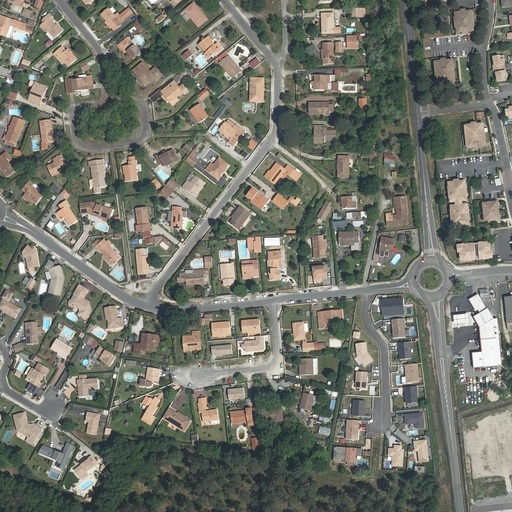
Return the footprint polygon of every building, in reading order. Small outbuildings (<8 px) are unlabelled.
[(123,0),(116,0),(125,8),(128,5),(123,0)] [(511,0),(497,0),(500,9),(511,7),(509,0),(511,0)] [(194,4),(185,11),(198,27),(207,20),(200,11),(199,12),(195,8),(196,7),(194,4)] [(30,17),(32,11),(25,8),(22,14),(30,17)] [(359,8),(351,9),(352,16),(360,16),(359,8)] [(109,9),(102,15),(107,21),(112,28),(115,31),(122,25),(121,24),(124,21),(123,20),(120,16),(118,13),(115,16),(109,9)] [(160,23),(168,17),(164,12),(156,19),(160,23)] [(469,28),(469,23),(468,18),(470,18),(469,13),(453,15),(453,20),(454,20),(455,24),(455,29),(454,29),(455,34),(471,33),(470,28),(469,28)] [(50,14),(44,19),(45,21),(41,25),(48,33),(49,32),(54,38),(62,31),(57,25),(56,25),(50,19),(52,17),(50,14)] [(322,14),(322,24),(325,24),(325,32),(334,32),(334,28),(333,14),(322,14)] [(21,23),(2,16),(0,21),(0,35),(6,38),(11,26),(19,29),(21,23)] [(137,29),(142,25),(139,21),(133,25),(137,29)] [(358,35),(347,35),(347,49),(357,49),(358,35)] [(211,40),(208,37),(199,44),(210,57),(217,51),(214,47),(215,45),(211,40)] [(129,38),(119,45),(125,53),(127,51),(133,59),(140,52),(129,38)] [(333,43),(323,43),(323,53),(323,64),(333,64),(333,53),(333,43)] [(55,54),(58,58),(60,57),(64,62),(68,66),(76,60),(67,50),(66,51),(62,47),(55,54)] [(189,50),(183,55),(187,60),(193,55),(189,50)] [(220,63),(232,78),(241,70),(237,66),(229,56),(220,63)] [(257,57),(250,63),(254,68),(261,63),(257,57)] [(502,66),(500,58),(491,59),(492,68),(491,68),(491,72),(502,70),(501,66),(502,66)] [(38,69),(45,62),(42,59),(34,66),(38,69)] [(87,61),(79,65),(83,73),(91,69),(87,61)] [(450,62),(433,64),(434,68),(434,69),(435,73),(435,76),(435,80),(435,85),(435,86),(452,84),(451,79),(450,79),(450,75),(450,72),(449,68),(450,68),(450,66),(450,62)] [(152,75),(150,73),(142,63),(135,69),(141,77),(140,78),(143,83),(147,81),(149,83),(154,79),(156,81),(163,76),(158,70),(152,75)] [(0,71),(0,74),(6,77),(9,70),(2,68),(0,71)] [(133,70),(140,78),(141,77),(135,69),(133,70)] [(185,76),(180,69),(176,72),(181,79),(185,76)] [(502,70),(491,72),(492,75),(494,75),(495,84),(505,82),(503,73),(502,73),(502,70)] [(8,73),(6,82),(13,84),(16,76),(8,73)] [(330,75),(315,76),(315,91),(325,90),(325,84),(330,84),(330,75)] [(72,80),(65,80),(67,94),(74,93),(73,91),(80,90),(80,88),(88,88),(87,83),(92,83),(91,76),(86,77),(86,80),(72,81),(72,80)] [(252,83),(252,102),(263,102),(264,78),(250,78),(251,83),(252,83)] [(30,97),(40,102),(46,87),(31,81),(29,85),(34,87),(30,97)] [(338,91),(338,83),(333,83),(333,84),(330,84),(330,91),(338,91)] [(169,86),(162,92),(173,105),(178,100),(176,98),(183,93),(185,95),(189,92),(183,85),(180,88),(176,84),(171,88),(169,86)] [(205,90),(198,97),(202,101),(209,95),(205,90)] [(8,98),(15,101),(18,94),(11,91),(8,98)] [(224,97),(221,101),(230,107),(233,103),(224,97)] [(324,115),(329,115),(329,112),(329,105),(329,103),(309,103),(310,114),(324,114),(324,115)] [(200,104),(190,110),(199,123),(208,117),(200,104)] [(220,120),(227,107),(222,105),(215,117),(220,120)] [(511,109),(503,110),(505,119),(511,118),(511,109)] [(24,121),(14,117),(6,136),(5,136),(4,139),(6,140),(15,143),(24,121)] [(229,121),(226,124),(233,129),(236,126),(229,121)] [(51,123),(40,125),(42,134),(43,142),(41,143),(42,149),(47,148),(47,147),(49,146),(49,141),(54,141),(53,132),(52,132),(51,123)] [(225,123),(219,131),(232,140),(229,143),(234,146),(242,136),(240,135),(243,131),(236,125),(236,126),(233,129),(226,124),(225,123)] [(316,140),(322,140),(333,141),(333,137),(336,137),(336,131),(327,131),(327,130),(322,130),(322,128),(322,125),(314,126),(314,130),(316,130),(318,130),(318,133),(316,133),(316,140)] [(463,127),(464,131),(464,133),(465,133),(465,137),(465,140),(466,144),(465,144),(466,149),(466,150),(482,148),(482,147),(481,142),(480,138),(480,135),(480,131),(480,130),(480,126),(463,127)] [(253,139),(249,144),(254,148),(258,143),(253,139)] [(6,140),(4,145),(13,149),(15,143),(6,140)] [(159,157),(158,155),(155,156),(160,165),(163,163),(165,167),(179,160),(173,149),(159,157)] [(13,155),(23,158),(24,153),(15,150),(13,155)] [(362,150),(362,157),(376,159),(377,152),(362,150)] [(193,152),(186,161),(193,167),(198,160),(195,158),(197,155),(193,152)] [(0,166),(2,169),(1,170),(6,177),(15,171),(8,162),(11,160),(6,153),(0,157),(0,166)] [(395,167),(396,155),(385,154),(384,166),(395,167)] [(52,176),(65,170),(61,164),(63,163),(61,159),(63,159),(61,155),(53,159),(55,163),(48,166),(52,176)] [(339,160),(339,170),(338,177),(349,177),(349,157),(339,156),(339,160)] [(219,158),(214,165),(209,172),(217,179),(228,165),(219,158)] [(103,160),(89,162),(90,167),(91,167),(94,188),(105,186),(104,177),(106,176),(103,160)] [(130,166),(125,167),(126,173),(127,181),(137,180),(135,166),(136,166),(136,161),(129,162),(130,166)] [(277,163),(271,172),(267,177),(275,184),(286,170),(289,173),(288,174),(297,181),(301,175),(287,165),(284,169),(277,163)] [(183,187),(194,195),(198,189),(203,182),(196,177),(191,183),(188,181),(183,187)] [(157,189),(162,186),(156,178),(151,182),(157,189)] [(177,186),(171,180),(167,185),(174,190),(177,186)] [(25,195),(30,200),(36,204),(43,196),(32,186),(34,185),(30,181),(22,190),(26,193),(25,195)] [(451,184),(446,185),(446,188),(446,190),(448,189),(449,199),(447,199),(447,200),(448,204),(453,203),(459,203),(464,202),(464,198),(464,197),(463,197),(462,188),(463,188),(463,187),(462,183),(457,183),(451,184)] [(56,193),(59,187),(52,184),(50,191),(56,193)] [(167,198),(172,193),(165,187),(160,193),(167,198)] [(258,194),(259,192),(253,187),(246,196),(252,200),(251,201),(257,206),(259,204),(262,206),(268,199),(265,197),(264,199),(258,194)] [(288,202),(278,194),(273,201),(283,208),(288,202)] [(400,216),(405,215),(407,215),(405,196),(394,197),(394,202),(395,202),(397,215),(391,216),(387,216),(388,226),(408,224),(407,220),(406,221),(401,221),(400,216)] [(300,200),(297,197),(295,201),(292,204),(296,206),(300,200)] [(352,197),(342,198),(342,203),(343,203),(344,208),(356,207),(355,202),(352,202),(352,197)] [(63,219),(65,218),(70,226),(77,221),(68,206),(69,205),(66,200),(59,205),(62,210),(58,212),(63,219)] [(325,221),(334,204),(326,200),(317,218),(325,221)] [(484,221),(501,220),(499,201),(483,202),(484,221)] [(105,220),(109,221),(113,210),(93,203),(90,212),(94,213),(100,215),(99,218),(105,220)] [(251,214),(241,206),(232,217),(233,219),(230,223),(239,230),(251,214)] [(454,207),(448,208),(449,212),(449,213),(450,213),(451,222),(450,222),(450,223),(450,227),(456,227),(461,226),(467,226),(466,221),(466,220),(465,221),(464,211),(465,211),(465,210),(465,206),(459,207),(454,207)] [(182,228),(183,217),(183,211),(181,211),(182,208),(173,207),(173,212),(169,212),(168,221),(172,221),(172,227),(182,228)] [(136,209),(137,217),(138,226),(136,226),(137,232),(151,230),(150,224),(149,224),(147,208),(136,209)] [(344,245),(346,245),(354,245),(354,243),(359,242),(358,232),(346,233),(339,233),(340,244),(344,244),(344,245)] [(324,248),(323,241),(323,236),(313,237),(314,258),(326,257),(325,248),(324,248)] [(395,240),(383,238),(380,250),(381,250),(380,256),(381,257),(384,258),(384,256),(389,257),(390,252),(392,244),(394,244),(395,240)] [(99,244),(95,247),(97,250),(99,249),(109,261),(113,258),(115,260),(119,257),(104,239),(103,241),(97,240),(97,241),(99,244)] [(455,247),(456,254),(457,254),(459,254),(460,263),(465,262),(465,261),(468,261),(468,262),(482,261),(482,259),(486,259),(486,260),(490,260),(489,253),(486,254),(485,244),(480,245),(480,246),(477,247),(477,245),(463,247),(463,248),(459,248),(459,247),(455,247)] [(27,246),(22,253),(23,256),(26,258),(28,269),(38,266),(35,252),(27,246)] [(137,250),(138,271),(147,270),(149,270),(148,258),(144,258),(144,256),(144,249),(137,250)] [(278,268),(280,268),(279,259),(281,259),(282,259),(281,251),(268,252),(269,260),(268,260),(268,269),(271,269),(271,274),(270,274),(270,280),(280,279),(280,274),(279,274),(278,268)] [(242,262),(244,276),(251,276),(258,275),(258,265),(251,265),(251,261),(242,262)] [(221,265),(222,275),(223,275),(224,280),(224,286),(234,285),(233,264),(221,265)] [(326,265),(312,266),(314,280),(328,279),(326,265)] [(327,266),(328,279),(323,279),(323,285),(331,285),(330,277),(331,277),(330,265),(327,266)] [(60,294),(63,279),(61,279),(60,276),(63,276),(59,266),(48,269),(51,278),(48,293),(60,294)] [(196,282),(204,281),(203,270),(194,271),(194,274),(186,274),(187,285),(196,284),(196,282)] [(30,278),(26,285),(32,288),(36,282),(30,278)] [(74,298),(69,301),(68,302),(69,305),(71,307),(75,306),(79,308),(80,311),(80,312),(83,314),(84,316),(86,317),(88,317),(93,309),(88,302),(83,299),(88,290),(79,285),(74,294),(76,295),(74,298)] [(478,295),(469,300),(476,312),(477,311),(478,314),(473,316),(478,325),(482,352),(473,353),(474,368),(484,367),(502,365),(498,319),(493,319),(492,318),(495,316),(491,308),(487,310),(487,309),(486,309),(478,295)] [(21,308),(3,298),(0,303),(0,308),(15,317),(21,308)] [(404,314),(403,298),(382,300),(383,316),(404,314)] [(119,325),(119,327),(123,326),(121,317),(118,317),(116,306),(105,308),(106,317),(108,317),(109,319),(109,324),(113,326),(119,325)] [(318,313),(319,329),(324,328),(324,323),(343,321),(342,310),(318,313)] [(455,325),(470,322),(469,313),(453,316),(455,325)] [(248,331),(260,331),(259,319),(242,321),(243,332),(248,331)] [(405,337),(404,319),(392,320),(394,338),(405,337)] [(28,335),(27,335),(27,344),(38,343),(37,335),(37,327),(36,321),(26,322),(26,326),(28,326),(28,335)] [(213,334),(225,333),(230,333),(229,322),(212,323),(213,334)] [(304,323),(293,323),(295,340),(305,339),(304,323)] [(360,339),(361,332),(354,331),(353,338),(360,339)] [(191,347),(192,350),(201,349),(200,332),(192,333),(192,336),(183,337),(184,347),(191,347)] [(95,339),(87,335),(83,341),(91,346),(95,339)] [(263,336),(256,336),(257,343),(245,344),(245,346),(246,351),(246,353),(263,352),(264,350),(263,336)] [(154,346),(155,338),(143,337),(142,345),(135,344),(134,353),(141,354),(141,350),(154,351),(154,346)] [(72,347),(57,338),(51,347),(63,354),(62,356),(66,359),(72,347)] [(124,342),(118,341),(116,349),(123,350),(124,342)] [(411,359),(409,342),(399,343),(400,359),(411,359)] [(14,346),(16,352),(23,349),(21,343),(14,346)] [(314,351),(314,343),(303,344),(303,352),(312,351),(314,351)] [(367,353),(366,343),(356,344),(358,356),(365,366),(373,360),(367,353)] [(233,354),(232,344),(212,347),(213,354),(217,354),(217,355),(233,354)] [(116,356),(100,346),(95,355),(110,365),(116,356)] [(303,364),(303,375),(313,374),(313,359),(303,359),(303,364)] [(45,376),(47,372),(49,369),(39,363),(37,366),(35,369),(33,368),(26,379),(40,387),(42,384),(41,383),(45,376)] [(419,382),(418,364),(405,365),(407,383),(419,382)] [(160,377),(159,377),(157,377),(158,369),(148,367),(146,380),(141,379),(140,386),(145,387),(149,386),(149,382),(159,384),(160,377)] [(367,389),(368,372),(357,372),(356,388),(367,389)] [(98,378),(78,380),(78,384),(79,384),(80,397),(89,396),(88,388),(99,387),(98,378)] [(418,402),(417,386),(405,387),(406,403),(418,402)] [(243,388),(229,390),(230,391),(228,391),(229,400),(245,398),(243,388)] [(300,412),(310,414),(314,396),(304,394),(300,412)] [(144,416),(146,418),(150,420),(157,408),(156,406),(160,400),(155,397),(154,400),(150,398),(147,404),(150,406),(144,416)] [(214,420),(218,420),(217,410),(206,412),(205,408),(207,408),(206,399),(199,400),(201,408),(199,409),(199,413),(202,412),(203,422),(214,420)] [(365,416),(365,401),(354,401),(353,415),(365,416)] [(248,425),(253,425),(252,409),(246,409),(246,411),(231,412),(232,424),(248,422),(248,425)] [(282,409),(273,411),(263,412),(264,421),(274,420),(275,422),(283,421),(282,409)] [(168,410),(164,418),(185,431),(190,422),(186,419),(177,414),(177,415),(168,410)] [(90,422),(88,433),(98,434),(101,414),(88,412),(87,421),(90,422)] [(23,413),(15,416),(19,431),(29,437),(28,439),(34,442),(42,429),(34,424),(28,425),(26,415),(23,413)] [(424,413),(405,414),(405,425),(416,424),(416,429),(425,428),(424,413)] [(358,440),(359,420),(347,420),(346,439),(358,440)] [(320,426),(319,433),(330,434),(331,428),(320,426)] [(427,440),(414,442),(415,451),(418,451),(420,463),(429,461),(427,440)] [(73,446),(68,442),(63,455),(43,446),(39,452),(60,461),(57,467),(64,470),(73,446)] [(260,442),(253,443),(254,452),(261,451),(260,442)] [(393,457),(392,466),(403,467),(405,446),(394,445),(394,448),(389,448),(388,456),(393,457)] [(82,464),(75,469),(80,476),(87,471),(88,472),(95,466),(94,464),(97,462),(92,455),(89,457),(89,458),(84,462),(85,463),(83,465),(82,464)] [(87,471),(80,476),(82,479),(89,473),(88,472),(87,471)]
